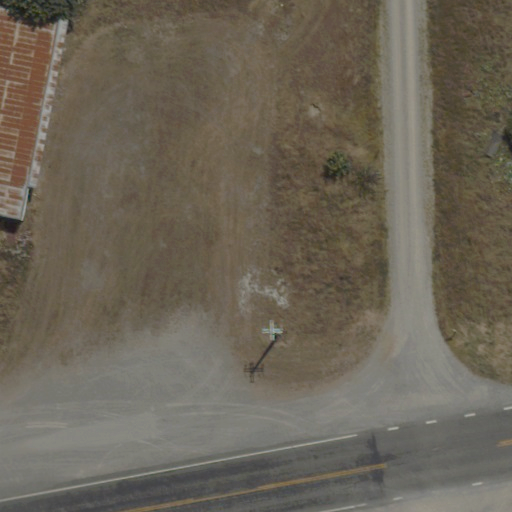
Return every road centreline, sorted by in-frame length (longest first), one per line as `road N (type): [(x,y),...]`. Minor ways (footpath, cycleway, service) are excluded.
road 1 (unclassified): [(405,0),(418,311),(448,453)]
road 2 (secondary): [(131,511),(448,453)]
